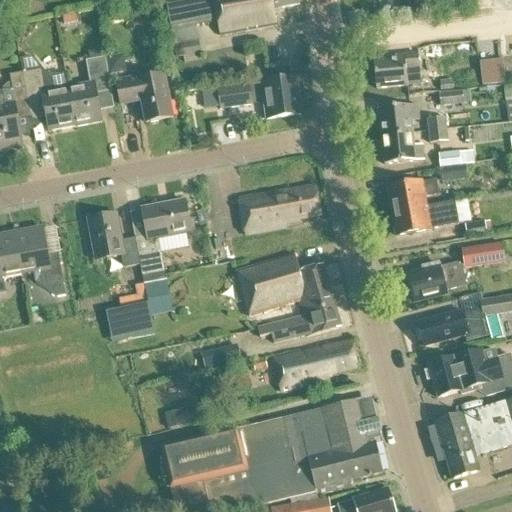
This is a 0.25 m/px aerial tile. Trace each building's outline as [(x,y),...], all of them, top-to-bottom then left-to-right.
[(295,0),(170,0),(166,1),(176,58),(183,57),(185,64),(198,62),(197,55),(200,55),(195,27),(217,23),(220,37),(275,27),(272,12),(297,7),(295,0)] [(63,17),(65,26),(76,24),(74,15),(63,17)] [(247,58),(264,55),(261,43),(245,46),(247,58)] [(110,93),(104,59),(102,50),(87,52),(89,62),(85,63),(89,86),(67,90),(74,129),(101,124),(95,96),(110,93)] [(420,87),(418,71),(419,71),(417,56),(395,58),(395,61),(373,63),(376,91),(420,87)] [(19,61),(21,75),(29,118),(44,115),(48,134),(74,129),(67,90),(64,75),(49,78),(33,58),(19,61)] [(479,65),(482,89),(505,86),(502,62),(479,65)] [(0,93),(1,94),(0,93),(0,151),(22,148),(17,120),(29,118),(21,75),(9,77),(10,84),(7,85),(2,89),(3,93),(0,93)] [(144,125),(172,120),(164,77),(136,82),(136,79),(115,83),(119,107),(140,104),(144,125)] [(251,101),(263,99),(266,121),(301,116),(296,80),(217,91),(220,112),(252,108),(251,101)] [(440,92),(452,91),(452,82),(439,83),(440,92)] [(469,92),(462,93),(463,105),(470,104),(469,92)] [(463,106),(463,105),(462,93),(461,93),(438,95),(440,108),(463,106)] [(378,111),(381,138),(411,135),(410,123),(418,122),(416,107),(378,111)] [(428,133),(445,131),(444,119),(426,121),(428,133)] [(445,131),(428,133),(429,145),(447,143),(445,131)] [(411,135),(381,138),(384,167),(423,163),(421,148),(413,149),(411,135)] [(438,156),(440,170),(460,167),(474,165),(473,152),(438,156)] [(460,167),(440,170),(441,184),(466,182),(465,181),(469,180),(467,169),(465,169),(464,167),(460,168),(460,167)] [(387,190),(392,215),(455,205),(455,203),(425,208),(424,200),(439,197),(436,182),(420,185),(420,184),(387,190)] [(277,194),(274,195),(237,201),(244,237),(285,230),(284,224),(320,217),(315,189),(277,196),(277,194)] [(134,240),(140,267),(142,278),(148,308),(170,304),(164,274),(165,274),(158,240),(191,234),(185,203),(141,212),(146,237),(134,239),(134,240)] [(455,205),(392,215),(396,238),(429,232),(445,229),(444,227),(459,224),(455,205)] [(123,270),(140,267),(134,240),(122,243),(116,216),(87,222),(95,263),(120,258),(123,270)] [(466,240),(486,236),(484,224),(464,227),(466,240)] [(38,272),(39,278),(35,284),(41,289),(51,295),(57,286),(63,285),(57,255),(47,257),(42,230),(13,236),(21,275),(38,272)] [(2,279),(21,275),(13,236),(0,238),(0,296),(5,296),(2,279)] [(502,244),(462,250),(465,271),(505,265),(502,244)] [(299,304),(302,315),(334,308),(322,267),(297,274),(292,258),(236,273),(248,319),(299,304)] [(414,304),(446,296),(447,302),(459,300),(456,290),(465,288),(459,265),(439,270),(438,266),(422,270),(423,274),(407,278),(414,304)] [(438,322),(418,328),(423,346),(437,342),(438,345),(465,338),(466,343),(490,337),(492,344),(505,340),(499,317),(511,315),(511,298),(511,299),(482,303),(480,304),(482,314),(463,318),(461,313),(438,319),(438,322)] [(334,308),(302,315),(303,319),(256,331),(259,339),(270,337),(273,346),(308,337),(308,339),(340,330),(334,308)] [(107,318),(112,344),(155,335),(150,310),(107,318)] [(319,380),(356,372),(350,345),(317,352),(317,350),(273,360),(281,395),(320,386),(319,380)] [(237,347),(203,355),(206,371),(241,364),(237,347)] [(433,384),(437,400),(483,387),(486,398),(505,393),(511,390),(511,362),(510,357),(497,360),(495,352),(483,355),(482,352),(474,354),(455,359),(454,358),(428,366),(429,371),(426,372),(429,382),(432,381),(433,384)] [(254,374),(267,371),(265,361),(252,364),(254,374)] [(350,483),(381,475),(374,444),(375,444),(365,400),(320,411),(319,413),(158,448),(174,511),(243,511),(316,495),(317,497),(351,488),(350,483)] [(482,457),(511,447),(511,401),(435,425),(452,482),(480,473),(474,455),(481,453),(482,457)] [(181,412),(165,415),(168,430),(184,427),(181,412)] [(338,511),(392,511),(387,492),(337,507),(338,511)] [(0,499),(0,504),(1,511),(13,511),(11,497),(0,499)] [(291,511),(331,511),(329,500),(291,507),(291,511)]
